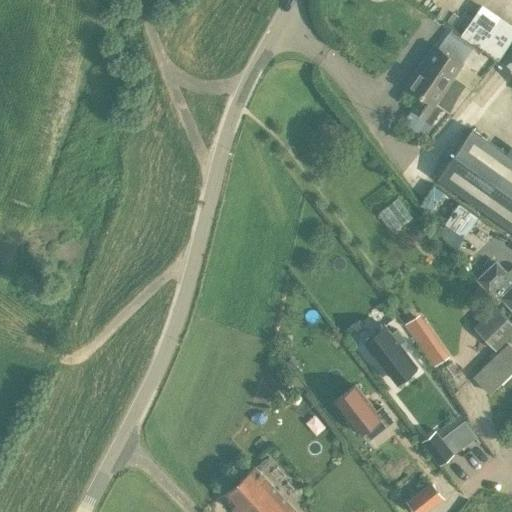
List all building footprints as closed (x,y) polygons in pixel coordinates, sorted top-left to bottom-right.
[(461,35),(501,55),(511,33),(511,27),(474,9),(461,35)] [(434,44),(408,84),(421,95),(412,108),(432,121),(442,107),(434,102),(462,62),(434,44)] [(511,229),(511,155),(472,128),(437,177),(511,229)] [(463,237),(478,217),(458,202),(443,223),(463,237)] [(420,225),(413,226),(411,232),(415,238),(422,237),(424,230),(420,225)] [(506,275),(509,273),(496,259),(475,279),(488,292),(506,275)] [(509,273),(488,292),(497,301),(502,297),(511,307),(511,266),(507,271),(509,273)] [(511,319),(497,304),(475,325),(496,348),(511,332),(511,319)] [(414,318),(405,324),(434,365),(441,359),(443,358),(414,318)] [(373,355),(375,353),(396,380),(415,366),(398,343),(405,338),(397,329),(391,333),(383,324),(365,339),(368,344),(366,345),(373,355)] [(511,344),(510,342),(475,376),(489,391),(511,368),(511,344)] [(355,384),(336,399),(350,418),(346,420),(354,430),(358,428),(360,431),(378,416),(382,421),(390,415),(383,405),(375,411),(355,384)] [(464,420),(453,429),(465,444),(476,435),(464,420)] [(436,432),(424,442),(440,463),(453,453),(441,438),(436,432)] [(298,511),(256,465),(223,494),(239,511),(298,511)] [(417,511),(421,511),(442,496),(433,485),(410,503),(417,511)]
